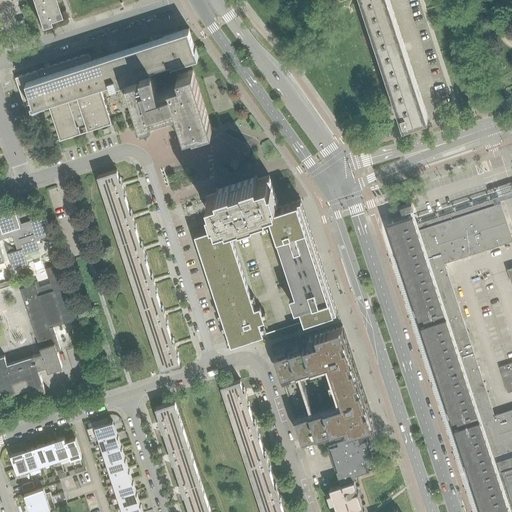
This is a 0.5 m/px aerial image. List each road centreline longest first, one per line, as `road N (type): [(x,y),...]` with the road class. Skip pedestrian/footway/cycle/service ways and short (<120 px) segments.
road 1 (secondary): [(324,184),(432,511)]
road 2 (secondary): [(454,511),(348,187)]
road 3 (secondary): [(195,0),(324,184)]
road 4 (residential): [(215,363),(150,166),(139,154)]
road 5 (secondary): [(338,167),(217,0)]
road 6 (residential): [(310,511),(260,360),(215,363)]
road 7 (residential): [(0,61),(180,0)]
road 8 (residential): [(124,394),(0,440)]
road 9 (residential): [(165,511),(124,394)]
road 10 (residential): [(23,182),(123,149),(139,154)]
